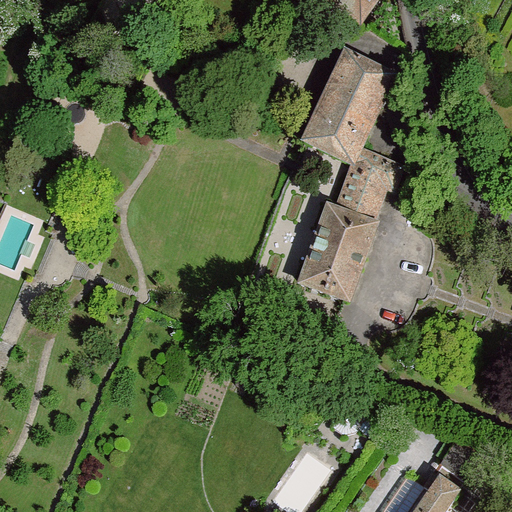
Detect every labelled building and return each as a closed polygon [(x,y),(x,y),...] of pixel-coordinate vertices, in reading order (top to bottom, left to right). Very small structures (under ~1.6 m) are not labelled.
[(324,0),(363,26),(381,0),(324,0)] [(397,80),(349,58),(307,147),(355,169),(362,154),(397,80)] [(355,169),(337,217),(373,230),(387,193),(395,194),(404,171),(362,154),(355,169)] [(332,215),(304,291),(346,306),(351,308),(378,232),(373,230),(337,217),(332,215)] [(333,427),(344,436),(356,433),(358,430),(377,443),(387,428),(344,400),(332,416),(333,427)] [(455,447),(443,467),(469,483),(481,464),(455,447)] [(446,511),(459,494),(436,478),(428,490),(434,494),(419,511),(446,511)]
